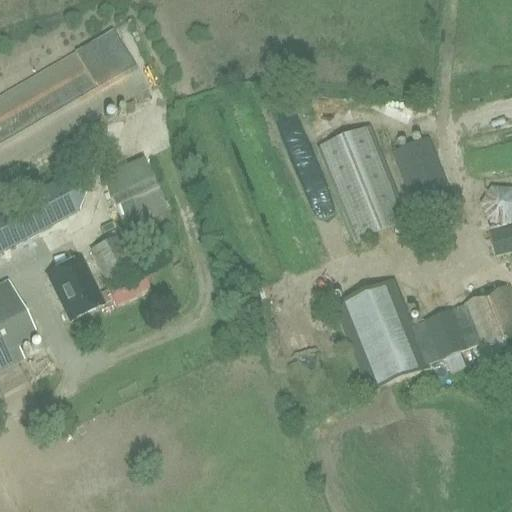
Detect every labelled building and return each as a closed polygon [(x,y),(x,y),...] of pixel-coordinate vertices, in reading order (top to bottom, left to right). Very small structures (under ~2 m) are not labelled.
[(124,35),(132,48),(142,42),(134,29),(124,35)] [(148,101),(115,39),(112,33),(0,97),(0,194),(22,182),(15,168),(47,151),(134,100),(138,107),(148,101)] [(364,131),(318,149),(356,243),(401,225),(364,131)] [(425,140),(390,155),(419,226),(454,211),(425,140)] [(165,215),(144,169),(103,188),(124,234),(165,215)] [(76,214),(87,191),(77,174),(38,195),(41,200),(0,221),(0,242),(5,252),(76,214)] [(246,197),(242,179),(235,181),(236,184),(233,185),(246,239),(261,236),(252,195),(246,197)] [(511,191),(492,190),(479,208),(488,226),(510,228),(511,224),(511,191)] [(511,227),(487,234),(495,257),(511,252),(511,227)] [(104,290),(105,291),(109,301),(113,309),(148,292),(139,274),(134,276),(114,238),(87,251),(104,283),(123,273),(126,280),(104,290)] [(332,246),(317,250),(324,274),(339,270),(332,246)] [(109,301),(105,291),(96,296),(77,258),(43,276),(67,323),(109,301)] [(394,281),(329,307),(364,394),(429,369),(427,365),(477,346),(488,374),(511,365),(511,302),(507,290),(412,326),(394,281)] [(0,288),(0,371),(22,360),(17,350),(36,340),(7,285),(0,288)] [(52,373),(46,362),(29,372),(34,383),(52,373)]
